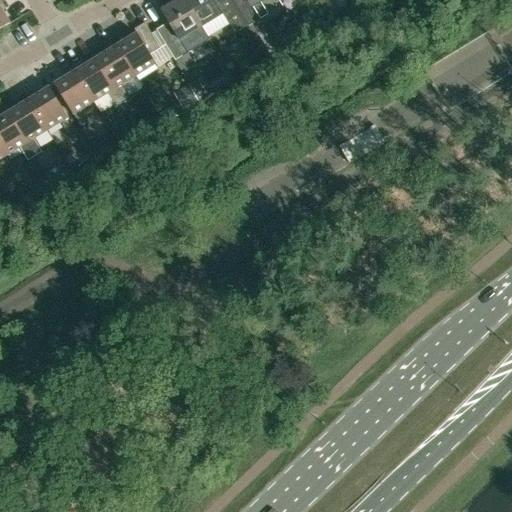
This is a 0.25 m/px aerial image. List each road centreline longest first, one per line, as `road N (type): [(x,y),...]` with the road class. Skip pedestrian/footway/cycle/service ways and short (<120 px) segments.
road 1 (secondary): [(511,283),(274,511)]
road 2 (secondary): [(377,511),(511,380)]
